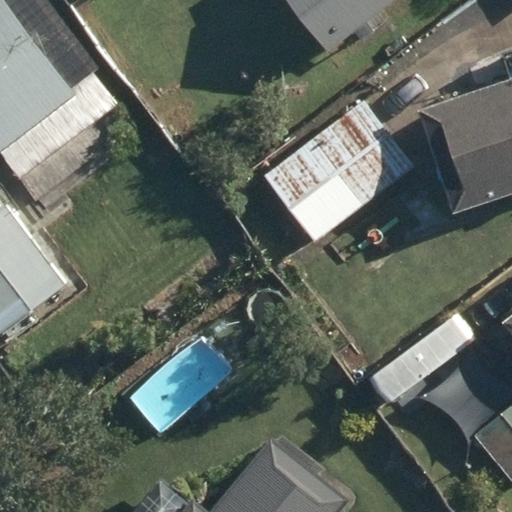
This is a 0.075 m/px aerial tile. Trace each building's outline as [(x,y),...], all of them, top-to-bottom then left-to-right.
[(0,0),(0,334),(65,285),(0,199),(0,163),(7,158),(20,176),(118,104),(92,71),(97,68),(46,0),(0,0)] [(292,0),(326,46),(388,0),(292,0)] [(511,79),(421,107),(453,209),(511,189),(511,79)] [(266,174),(317,242),(415,167),(364,99),(266,174)] [(511,312),(502,320),(511,333),(511,312)] [(511,406),(473,435),(511,486),(511,406)] [(338,511),(350,498),(271,435),(208,509),(192,496),(178,511),(338,511)]
